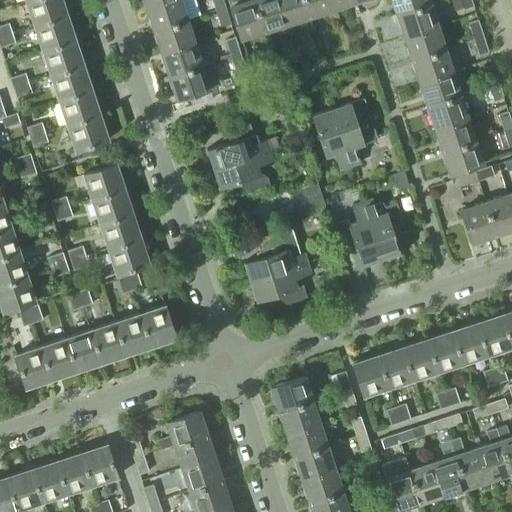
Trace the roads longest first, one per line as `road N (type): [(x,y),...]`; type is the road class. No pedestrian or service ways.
road 1 (residential): [(232,361),(111,0)]
road 2 (residential): [(232,361),(511,267)]
road 3 (residential): [(0,435),(232,361)]
road 4 (residential): [(281,511),(232,361)]
